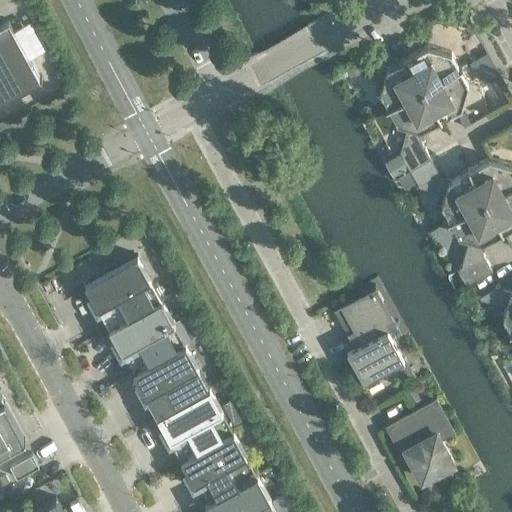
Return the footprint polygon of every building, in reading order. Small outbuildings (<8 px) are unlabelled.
[(40,78),(8,19),(0,24),(0,100),(42,78),(41,77),(40,78)] [(427,44),(407,56),(424,86),(460,67),(451,52),(427,44)] [(486,55),(477,59),(483,71),(492,66),(486,55)] [(424,86),(407,56),(387,67),(386,67),(380,65),(381,63),(368,59),(364,74),(377,78),(383,79),(380,91),(388,106),(424,86)] [(357,64),(346,70),(350,77),(361,71),(357,64)] [(468,82),(460,67),(424,86),(441,117),(461,106),(468,82)] [(441,117),(424,86),(388,106),(396,122),(408,125),(406,131),(405,131),(400,150),(410,167),(430,156),(419,135),(418,135),(420,128),(441,117)] [(254,168),(267,161),(255,139),(242,146),(254,168)] [(442,178),(430,156),(410,167),(419,185),(438,191),(438,190),(445,192),(441,203),(450,219),(485,199),(469,168),(448,179),(448,180),(442,178)] [(511,163),(489,157),(469,168),(485,199),(511,184),(511,163)] [(511,184),(485,199),(502,230),(511,224),(511,184)] [(502,230),(485,199),(450,219),(458,234),(469,237),(467,244),(462,262),(462,264),(457,267),(466,283),(492,269),(480,247),(482,241),(502,230)] [(85,283),(85,284),(86,284),(89,290),(88,290),(90,292),(86,294),(96,313),(105,308),(114,324),(114,325),(162,299),(137,254),(85,283)] [(511,330),(511,290),(510,292),(504,291),(504,290),(500,284),(480,295),(481,298),(500,303),(506,305),(503,316),(511,331),(511,330)] [(397,324),(375,285),(333,308),(334,309),(340,305),(353,329),(347,332),(354,346),(347,350),(366,385),(381,378),(378,372),(404,358),(388,329),(397,324)] [(186,343),(162,299),(114,325),(114,324),(109,327),(110,328),(113,334),(112,334),(114,336),(110,338),(120,357),(129,352),(138,368),(138,369),(186,343)] [(210,387),(186,343),(138,369),(138,368),(133,371),(133,372),(134,372),(137,378),(136,378),(138,380),(134,382),(144,401),(153,396),(162,412),(210,387)] [(416,384),(407,389),(413,400),(422,395),(416,384)] [(234,430),(210,387),(162,412),(157,415),(157,416),(158,416),(161,421),(160,422),(162,424),(158,426),(168,444),(177,440),(186,456),(234,430)] [(0,453),(25,439),(25,438),(24,438),(4,402),(5,402),(4,400),(3,401),(0,394),(0,453)] [(451,429),(435,400),(388,426),(404,455),(408,453),(439,436),(451,429)] [(258,474),(234,430),(186,456),(181,458),(181,460),(182,460),(185,465),(184,465),(186,468),(182,470),(192,488),(201,484),(210,499),(210,500),(258,474)] [(453,461),(439,436),(408,453),(422,478),(453,461)] [(32,453),(10,465),(17,478),(39,466),(32,453)] [(278,511),(258,474),(210,500),(210,499),(205,502),(205,504),(206,504),(209,509),(208,509),(210,511),(208,511),(278,511)] [(64,511),(56,496),(26,511),(64,511)]
